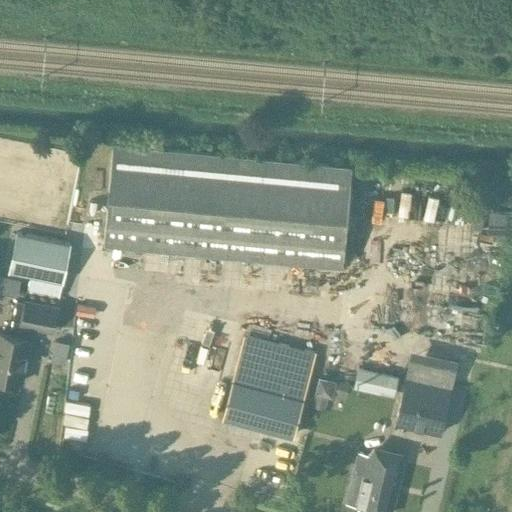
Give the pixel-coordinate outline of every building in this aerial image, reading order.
[(104,243),(342,266),(351,165),(113,143),(104,243)] [(70,241),(16,231),(8,270),(62,281),(70,241)] [(0,332),(0,377),(22,382),(31,339),(30,338),(32,327),(52,330),(57,308),(25,301),(24,302),(15,300),(9,334),(0,332)] [(245,332),(232,379),(222,417),(292,436),(303,397),(316,350),(245,332)] [(358,367),(354,387),(394,395),(399,375),(358,367)] [(406,376),(395,423),(441,434),(451,387),(406,376)] [(346,502),(383,511),(389,511),(402,464),(359,453),(346,502)]
